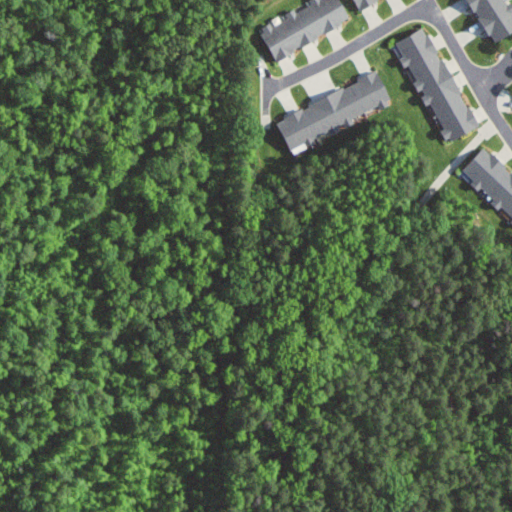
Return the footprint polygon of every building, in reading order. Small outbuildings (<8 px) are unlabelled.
[(278,60),(355,20),(343,0),(317,0),(288,15),(290,18),(275,26),(273,23),(262,29),(278,60)] [(356,0),(362,10),(379,0),(356,0)] [(511,12),(505,0),(470,0),(494,44),(511,34),(511,12)] [(481,126),(428,26),(397,43),(403,54),(403,55),(417,81),(415,82),(420,91),(421,91),(429,105),(432,104),(446,129),(443,130),(449,143),(481,126)] [(511,170),(486,146),(463,171),(494,200),(492,202),(501,210),(502,209),(511,217),(511,170)]
